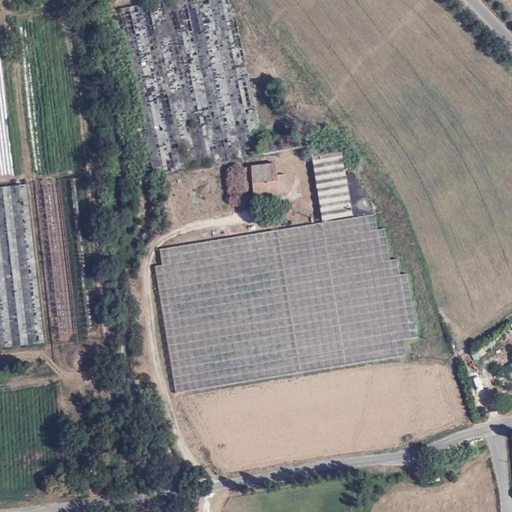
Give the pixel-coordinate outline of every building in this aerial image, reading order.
[(227,0),(170,0),(118,10),(153,177),(265,154),(238,20),(227,0)] [(342,155),(313,158),(323,223),(374,214),(356,177),(349,178),(342,155)] [(275,165),(244,170),(246,187),(252,186),(254,199),(286,194),(283,175),(277,176),(275,165)] [(74,178),(0,187),(0,352),(95,341),(74,178)] [(376,216),(281,231),(247,239),(246,236),(162,250),(163,267),(156,268),(175,395),(406,358),(404,341),(418,339),(409,276),(401,277),(399,261),(391,261),(386,230),(378,231),(376,216)] [(476,389),(481,387),(477,375),(471,377),(476,389)]
